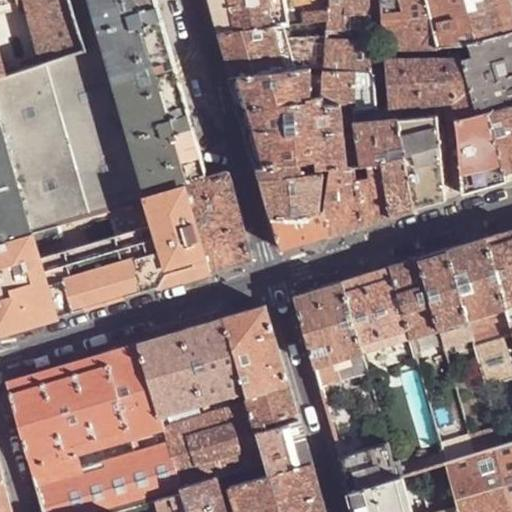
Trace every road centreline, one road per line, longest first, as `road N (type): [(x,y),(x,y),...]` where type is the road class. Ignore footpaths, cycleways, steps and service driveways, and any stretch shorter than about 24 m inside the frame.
road 1 (tertiary): [(194,0),(271,275)]
road 2 (residential): [(271,275),(0,355)]
road 3 (residential): [(511,205),(271,275)]
road 4 (tertiary): [(271,275),(338,511)]
